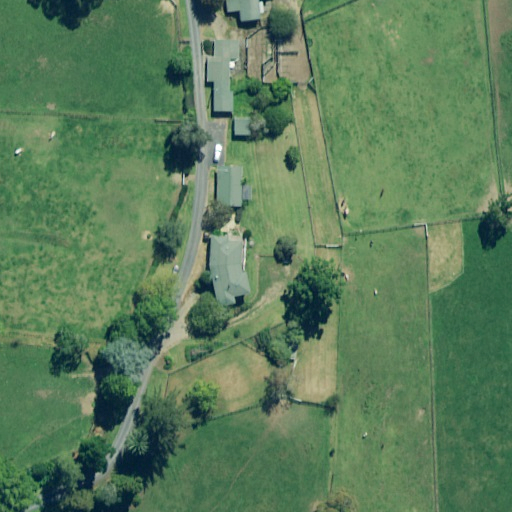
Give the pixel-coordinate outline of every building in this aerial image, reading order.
[(225,0),(227,13),(239,11),(241,22),(260,20),(257,0),(225,0)] [(237,42),(213,42),(213,59),(207,59),(207,82),(214,82),(214,112),(233,112),(233,90),(228,90),(228,63),(237,63),(237,42)] [(250,136),(251,120),(235,119),(234,136),(250,136)] [(241,169),(217,168),(215,205),(239,206),(239,201),(250,201),(251,186),(240,186),(241,169)] [(209,278),(212,278),(212,308),(232,308),(232,295),(245,295),(245,278),(245,273),(245,235),(225,235),(209,235),(209,278)]
